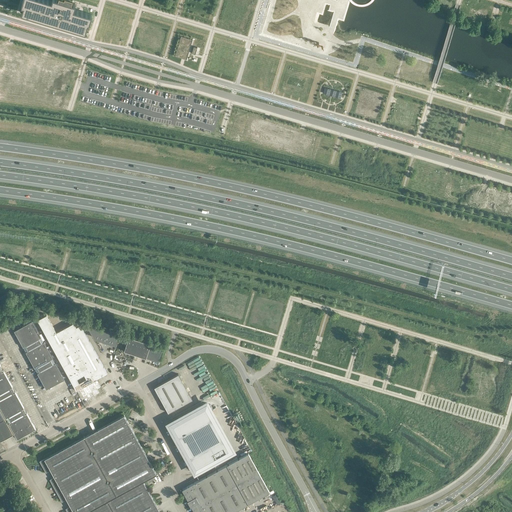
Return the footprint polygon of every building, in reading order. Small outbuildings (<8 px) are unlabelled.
[(24,5),(21,12),(85,31),(88,22),(89,22),(91,14),(73,9),(75,3),(71,2),(71,0),(51,0),(52,0),(50,0),(22,0),(21,4),(24,5)] [(181,36),(175,56),(186,59),(192,39),(181,36)] [(333,90),(325,88),(323,94),(332,96),(340,98),(342,92),(333,90)] [(21,327),(14,330),(23,347),(23,346),(26,351),(26,352),(35,368),(35,367),(38,372),(37,373),(46,389),(53,385),(58,382),(64,379),(55,363),(52,358),(53,358),(44,342),(41,337),(32,320),(26,324),(21,327)] [(119,334),(86,323),(94,337),(115,345),(119,334)] [(151,344),(129,337),(124,351),(146,358),(150,346),(151,344)] [(162,350),(150,346),(146,358),(158,362),(162,350)] [(0,407),(6,418),(9,422),(8,423),(17,439),(24,435),(29,432),(29,433),(36,429),(27,413),(26,413),(24,408),(15,392),(12,387),(13,387),(4,371),(3,371),(0,366),(1,366),(0,364),(0,407)] [(178,374),(166,381),(154,387),(168,412),(192,399),(178,374)] [(206,403),(168,424),(182,451),(189,447),(188,445),(190,442),(185,439),(185,440),(185,439),(187,437),(183,434),(182,434),(181,431),(184,429),(183,426),(193,420),(195,423),(198,421),(200,425),(200,430),(203,430),(203,435),(206,435),(210,442),(219,437),(214,429),(219,426),(218,424),(213,427),(210,422),(215,419),(214,416),(208,419),(205,414),(211,410),(213,409),(210,404),(206,403)] [(189,447),(182,451),(168,424),(165,426),(194,479),(236,455),(211,410),(205,414),(208,419),(214,416),(215,419),(210,422),(213,427),(218,424),(219,426),(214,429),(219,437),(210,442),(206,435),(203,435),(203,430),(200,430),(200,425),(198,421),(195,423),(193,420),(183,426),(184,429),(181,431),(182,434),(183,434),(187,437),(185,439),(185,440),(185,439),(190,442),(188,445),(189,447)] [(12,434),(0,411),(0,426),(6,424),(12,434)] [(124,415),(98,429),(90,434),(84,437),(84,436),(84,437),(40,461),(46,472),(50,479),(68,511),(160,511),(159,510),(157,506),(149,492),(143,481),(147,479),(152,476),(156,474),(150,463),(150,462),(148,459),(146,455),(132,430),(130,426),(124,415)] [(248,453),(204,477),(182,489),(182,490),(182,489),(188,500),(191,506),(194,511),(232,511),(270,492),(248,453)]
